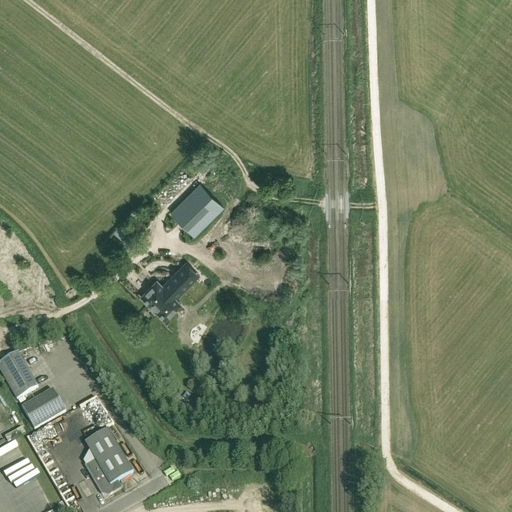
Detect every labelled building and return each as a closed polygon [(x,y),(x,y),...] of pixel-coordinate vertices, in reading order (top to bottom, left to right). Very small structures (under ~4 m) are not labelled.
[(126,238),(133,232),(126,224),(119,231),(126,238)] [(162,286),(157,281),(141,296),(150,305),(152,303),(158,310),(156,311),(165,320),(180,305),(175,299),(199,275),(186,262),(162,286)] [(0,364),(0,371),(17,401),(38,389),(18,354),(0,364)] [(22,409),(35,431),(66,412),(53,391),(22,409)] [(187,410),(191,405),(176,396),(173,401),(187,410)] [(101,495),(108,497),(122,489),(118,482),(133,473),(108,430),(85,444),(95,461),(85,467),(101,495)] [(10,437),(13,443),(22,437),(19,432),(10,437)] [(8,465),(24,454),(19,447),(3,459),(8,465)] [(34,463),(9,473),(12,481),(37,472),(34,463)] [(171,473),(173,483),(183,481),(181,471),(171,473)]
